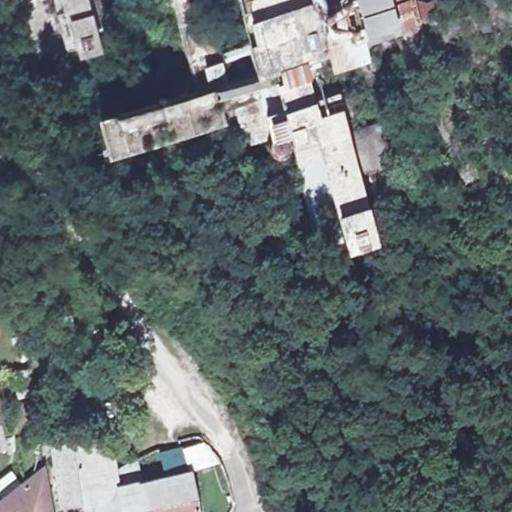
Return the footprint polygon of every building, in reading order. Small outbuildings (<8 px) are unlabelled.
[(84,13),(80,0),(59,0),(65,19),(84,13)] [(362,197),(376,193),(356,169),(385,160),(374,117),(347,123),(343,104),(335,105),(309,0),(239,0),(247,29),(244,30),(253,65),(234,69),(217,0),(114,0),(139,92),(105,101),(97,69),(82,73),(106,177),(216,148),(210,122),(231,116),(227,96),(258,88),(268,126),(284,122),(308,206),(324,202),(333,237),(362,230),(367,252),(387,247),(381,224),(369,227),(362,197)] [(511,0),(456,0),(405,14),(390,17),(402,46),(511,21),(511,0)] [(473,172),(425,59),(410,65),(458,178),(473,172)] [(265,132),(254,104),(234,111),(245,140),(265,132)] [(401,182),(385,160),(356,169),(376,193),(388,208),(402,222),(424,240),(511,314),(511,312),(511,283),(469,247),(421,206),(401,182)] [(123,315),(120,307),(105,312),(108,322),(123,315)] [(135,343),(128,326),(112,333),(118,349),(135,343)] [(137,362),(135,349),(119,350),(121,363),(137,362)] [(134,426),(131,407),(106,410),(110,430),(134,426)] [(6,424),(0,425),(0,448),(11,446),(6,424)] [(106,432),(85,435),(92,472),(113,467),(106,432)] [(116,467),(113,467),(92,472),(85,435),(53,439),(60,483),(57,483),(61,511),(196,511),(187,469),(144,478),(139,454),(116,467)] [(348,455),(340,440),(324,449),(332,464),(348,455)] [(52,511),(45,466),(23,482),(5,495),(0,498),(0,511),(52,511)] [(14,470),(0,480),(0,488),(5,495),(23,482),(14,470)]
